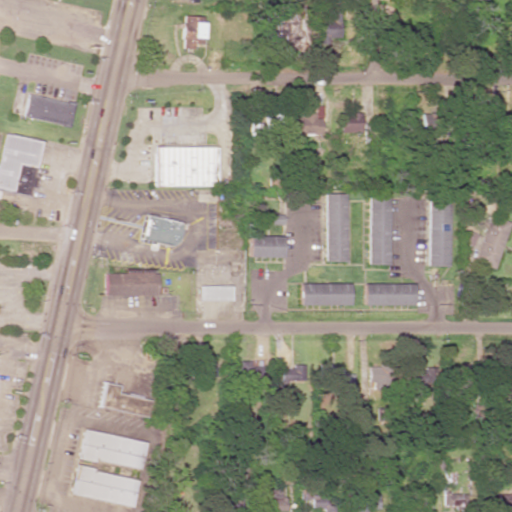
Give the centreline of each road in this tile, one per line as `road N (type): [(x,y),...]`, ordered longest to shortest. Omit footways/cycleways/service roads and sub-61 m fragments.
road 1 (secondary): [(129,0),(15,511)]
road 2 (residential): [(60,327),(511,330)]
road 3 (residential): [(511,78),(113,76)]
